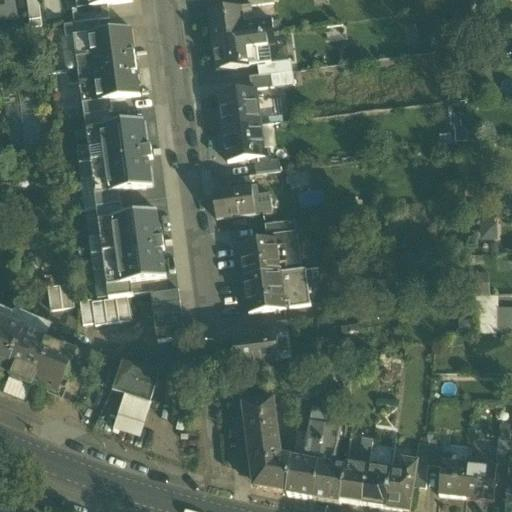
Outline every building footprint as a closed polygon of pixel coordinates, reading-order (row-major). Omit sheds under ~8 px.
[(0,0),(0,23),(18,21),(15,0),(0,0)] [(131,0),(81,0),(83,11),(108,8),(132,4),(131,0)] [(247,0),(248,9),(273,6),(272,0),(247,0)] [(83,11),(73,12),(74,26),(110,21),(108,8),(83,11)] [(241,9),(209,13),(213,43),(245,39),(243,27),(241,9)] [(273,23),(243,27),(245,39),(274,35),(273,23)] [(66,39),(101,35),(100,25),(65,29),(66,39)] [(75,39),(79,73),(137,65),(132,31),(101,35),(75,39)] [(274,35),(245,39),(246,51),(270,48),(276,47),(275,35),(274,35)] [(245,39),(213,43),(217,73),(249,69),(249,68),(247,51),(246,51),(245,39)] [(270,48),(247,51),(249,68),(258,67),(272,65),(270,48)] [(447,55),(438,56),(439,72),(449,71),(447,55)] [(291,62),(272,65),(258,67),(260,80),(293,76),(291,62)] [(141,100),(137,65),(79,73),(84,108),(110,104),(141,100)] [(460,76),(460,67),(450,67),(450,77),(460,76)] [(260,80),(250,81),(251,95),(256,94),(294,89),(293,76),(260,80)] [(34,80),(1,84),(9,156),(43,152),(34,80)] [(251,95),(220,99),(225,134),(261,130),(256,94),(251,95)] [(111,116),(110,104),(84,108),(86,120),(111,116)] [(111,116),(86,120),(87,132),(113,129),(111,116)] [(90,159),(91,164),(149,156),(145,124),(113,129),(86,133),(90,159)] [(261,130),(225,134),(229,166),(255,163),(265,161),(261,130)] [(154,190),(149,156),(91,164),(96,198),(119,195),(154,190)] [(83,200),(96,198),(91,164),(90,159),(78,161),(83,200)] [(265,161),(255,163),(257,180),(279,177),(278,165),(266,166),(265,161)] [(250,181),(227,184),(228,195),(251,192),(250,181)] [(228,195),(214,197),(217,224),(256,219),(253,192),(251,192),(228,195)] [(119,195),(96,198),(97,210),(121,207),(119,195)] [(98,224),(123,220),(121,207),(97,210),(96,210),(98,224)] [(168,281),(159,215),(123,220),(98,224),(107,289),(132,285),(168,281)] [(479,240),(496,242),(498,221),(481,220),(479,240)] [(295,224),(266,228),(268,244),(274,243),(273,238),(296,235),(295,224)] [(296,235),(273,238),(274,243),(276,243),(280,276),(281,276),(301,273),(296,235)] [(268,244),(240,247),(245,281),(280,276),(276,243),(274,243),(268,244)] [(301,273),(281,276),(285,307),(289,307),(290,312),(311,310),(307,273),(302,274),(302,273),(301,273)] [(280,276),(245,281),(244,281),(250,318),(286,313),(285,307),(281,276),(280,276)] [(132,285),(107,289),(109,302),(134,298),(132,285)] [(51,312),(74,309),(71,287),(48,290),(51,312)] [(178,293),(152,296),(154,309),(180,305),(178,293)] [(511,310),(497,311),(497,298),(474,299),(478,337),(511,337),(511,310)] [(97,328),(131,324),(128,299),(94,304),(97,325),(97,328)] [(83,327),(97,325),(94,304),(80,306),(83,327)] [(180,305),(154,309),(155,322),(182,318),(180,305)] [(182,318),(155,322),(157,334),(184,330),(182,318)] [(25,332),(0,321),(0,372),(7,376),(25,332)] [(286,325),(261,329),(263,339),(276,337),(276,339),(288,337),(286,325)] [(184,330),(157,334),(159,347),(186,343),(184,330)] [(78,354),(25,332),(7,376),(32,386),(59,398),(78,354)] [(262,339),(233,343),(237,370),(253,368),(253,369),(264,367),(264,366),(280,364),(276,339),(276,337),(263,339),(262,339)] [(161,376),(122,364),(113,392),(151,405),(161,376)] [(32,386),(7,376),(0,393),(0,394),(24,405),(32,386)] [(273,388),(242,392),(244,407),(274,402),(273,388)] [(134,442),(147,406),(120,397),(107,432),(134,442)] [(274,402),(244,407),(255,490),(287,496),(292,461),(295,445),(279,442),(274,402)] [(328,416),(313,413),(311,425),(325,429),(328,416)] [(343,419),(328,416),(325,429),(341,432),(343,419)] [(325,429),(311,425),(309,435),(306,455),(309,460),(309,464),(319,466),(325,429)] [(341,432),(325,429),(319,466),(330,468),(330,463),(332,464),(336,461),(341,432)] [(309,435),(296,433),(295,445),(292,461),(309,464),(309,460),(306,455),(309,435)] [(373,441),(362,439),(358,467),(369,468),(373,441)] [(444,443),(430,442),(429,447),(427,467),(442,468),(443,464),(444,443)] [(511,443),(498,442),(496,466),(509,467),(511,443)] [(429,447),(419,446),(416,464),(417,464),(417,466),(427,467),(429,447)] [(309,464),(292,461),(287,496),(286,498),(313,503),(319,466),(309,464)] [(401,473),(391,472),(385,511),(391,511),(410,511),(414,489),(417,466),(417,464),(416,464),(402,462),(401,473)] [(470,467),(443,464),(442,468),(440,499),(466,501),(470,467)] [(358,467),(346,465),(345,471),(340,504),(363,508),(369,468),(358,467)] [(330,468),(319,466),(313,503),(339,508),(340,504),(345,471),(330,468)] [(427,467),(417,466),(414,489),(425,491),(427,467)] [(496,470),(470,467),(466,501),(493,504),(496,470)] [(369,468),(363,508),(385,511),(391,472),(369,468)]
